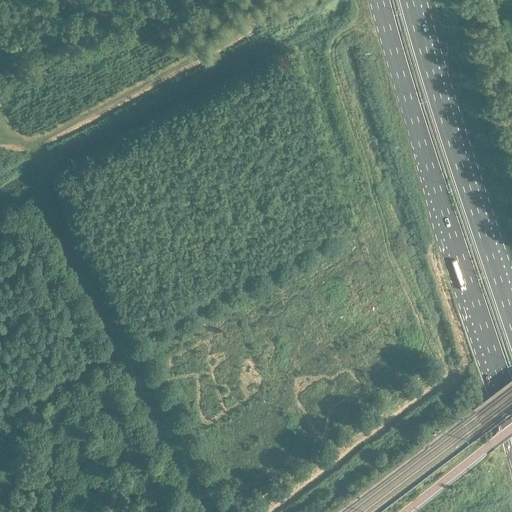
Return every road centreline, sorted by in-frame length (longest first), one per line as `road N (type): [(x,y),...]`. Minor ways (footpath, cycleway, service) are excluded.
road 1 (trunk): [(378,0),(511,425)]
road 2 (trunk): [(511,319),(410,0)]
